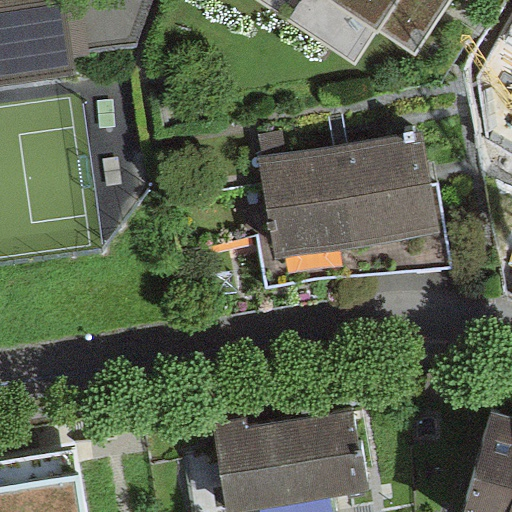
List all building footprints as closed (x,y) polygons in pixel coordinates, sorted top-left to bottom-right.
[(0,0),(0,76),(77,66),(67,0),(0,0)] [(314,0),(384,45),(414,0),(314,0)] [(271,284),(452,259),(424,128),(243,163),(271,284)] [(511,511),(511,408),(495,404),(464,511),(511,511)] [(242,415),(212,419),(217,453),(192,456),(199,511),(316,511),(339,509),(335,484),(368,479),(363,441),(357,442),(352,407),(243,422),(242,415)] [(88,511),(74,434),(0,447),(0,511),(88,511)]
